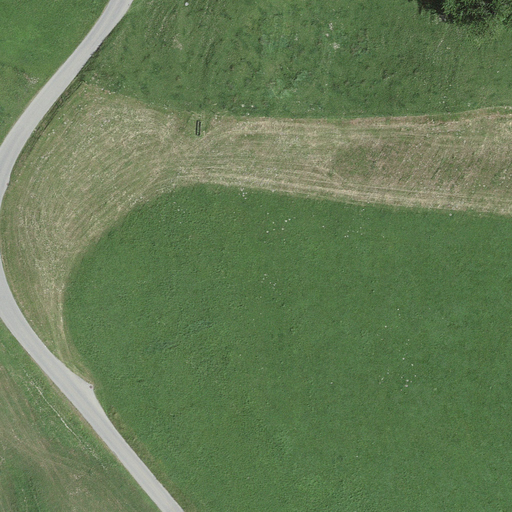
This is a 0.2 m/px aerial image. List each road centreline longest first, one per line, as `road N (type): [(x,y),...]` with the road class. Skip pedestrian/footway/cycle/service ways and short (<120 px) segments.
road 1 (unclassified): [(0,289),(28,342),(171,511)]
road 2 (unclassified): [(117,0),(0,162)]
